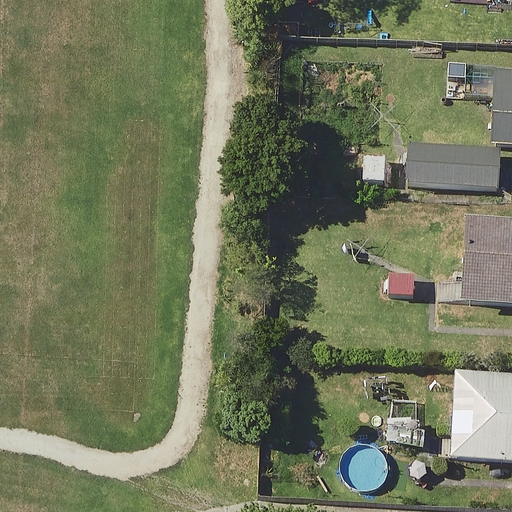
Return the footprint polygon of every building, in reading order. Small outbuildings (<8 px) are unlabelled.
[(511,8),(511,0),(445,0),(445,4),(511,8)] [(511,149),(511,72),(487,71),(482,148),(511,149)] [(490,190),(492,153),(399,149),(398,186),(490,190)] [(511,217),(458,215),(453,305),(511,307),(511,217)] [(511,377),(446,374),(441,461),(511,465),(511,377)]
